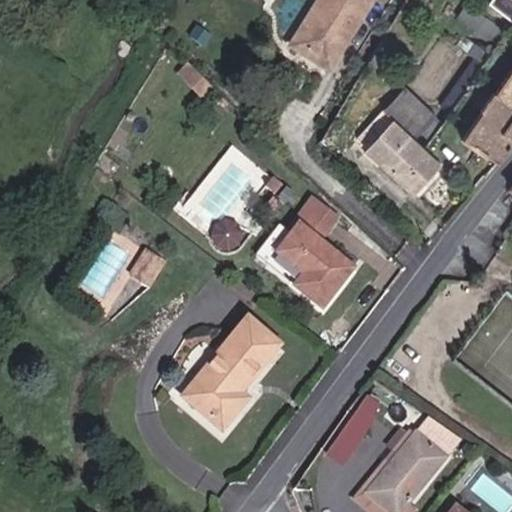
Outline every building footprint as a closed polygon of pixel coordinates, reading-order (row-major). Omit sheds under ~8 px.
[(23,0),(0,0),(0,21),(25,2),(23,0)] [(374,0),(302,0),(316,8),(294,46),(333,69),(353,36),(374,0)] [(511,0),(488,0),(511,20),(511,0)] [(204,106),(215,92),(186,67),(175,80),(204,106)] [(511,105),(511,70),(496,94),(511,105)] [(387,109),(420,141),(444,115),(411,85),(387,109)] [(463,140),(499,166),(511,148),(511,105),(496,94),(463,140)] [(372,149),(395,126),(383,115),(361,138),(372,149)] [(441,168),(395,126),(372,149),(369,152),(416,195),(441,168)] [(433,138),(443,145),(452,133),(442,126),(433,138)] [(264,179),(270,184),(277,177),(270,171),(264,179)] [(330,309),(362,271),(311,229),(303,239),(295,233),(272,260),(330,309)] [(150,255),(136,277),(152,287),(166,265),(150,255)] [(227,434),(250,402),(243,396),(278,350),(248,327),(188,405),(227,434)] [(381,414),(383,412),(373,404),(371,406),(381,414)] [(361,419),(371,426),(381,414),(371,406),(361,419)] [(352,430),(364,440),(373,427),(371,426),(361,419),(352,430)] [(379,511),(398,511),(399,511),(440,462),(429,453),(438,442),(421,428),(394,461),(389,457),(378,470),(383,474),(362,498),(379,511)] [(327,464),(338,473),(364,440),(352,430),(327,464)] [(353,511),(379,511),(362,498),(383,474),(378,470),(349,508),(353,511)]
